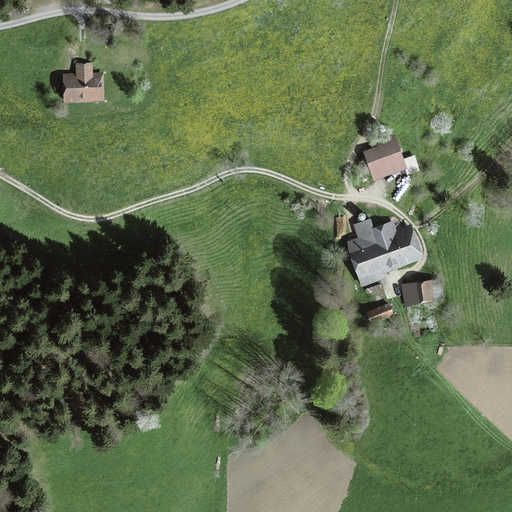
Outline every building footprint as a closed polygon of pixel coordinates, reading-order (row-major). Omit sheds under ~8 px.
[(64,102),(104,101),(103,72),(93,73),(93,63),(76,63),(76,73),(63,74),(64,102)] [(375,178),(404,168),(393,138),(378,144),(381,151),(367,156),(375,178)] [(354,225),(359,238),(348,241),(349,251),(362,287),(384,278),(383,274),(424,259),(411,224),(397,229),(393,221),(374,228),(371,219),(354,225)] [(435,299),(431,279),(403,284),(407,304),(435,299)] [(371,312),(376,322),(394,314),(389,304),(371,312)]
